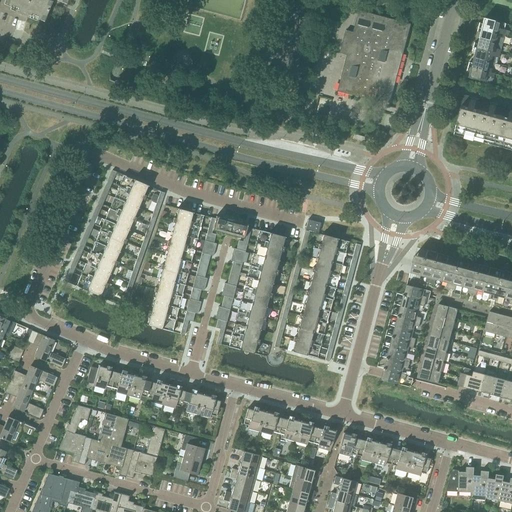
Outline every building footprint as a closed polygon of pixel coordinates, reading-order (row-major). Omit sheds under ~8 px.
[(17,10),(32,16),(44,21),(53,1),(49,0),(5,0),(3,4),(11,7),(12,5),(18,8),(17,10)] [(346,30),(346,32),(340,53),(351,56),(350,62),(346,61),(338,91),(361,97),(362,93),(368,94),(367,99),(375,101),(377,94),(392,98),(412,24),(359,10),(355,26),(359,27),(357,33),(346,30)] [(480,22),(479,27),(505,34),(506,30),(505,29),(506,23),(485,18),(484,23),(480,22)] [(479,27),(478,31),(481,32),(480,38),(503,44),(505,34),(479,27)] [(475,42),(474,46),(500,53),(503,44),(480,38),(479,43),(475,42)] [(476,52),(475,57),(496,63),(497,57),(499,57),(500,53),(474,46),(473,51),(476,52)] [(314,49),(311,60),(317,62),(320,50),(314,49)] [(470,62),(469,66),(495,73),(496,69),(494,69),(496,63),(475,57),(473,63),(470,62)] [(495,73),(469,66),(468,70),(471,71),(469,77),(490,83),(492,77),(494,77),(495,73)] [(454,134),(474,139),(485,100),(480,99),(476,101),(472,100),(472,99),(470,96),(465,95),(462,105),(454,134)] [(474,139),(494,144),(504,105),(500,104),(496,106),(491,105),(490,101),(485,100),(474,139)] [(494,144),(511,149),(511,110),(509,107),(504,105),(494,144)] [(366,137),(355,134),(353,138),(365,142),(366,137)] [(112,170),(108,182),(112,183),(117,172),(112,170)] [(124,175),(114,197),(138,208),(142,199),(144,200),(146,195),(144,195),(148,185),(124,175)] [(107,184),(102,194),(106,196),(111,186),(107,184)] [(106,196),(102,194),(98,204),(102,205),(106,196)] [(114,197),(105,219),(129,230),(133,221),(134,222),(136,217),(135,217),(138,208),(114,197)] [(175,223),(172,232),(197,239),(204,215),(178,208),(176,218),(174,218),(173,222),(175,223)] [(240,238),(244,239),(246,233),(247,227),(248,224),(233,220),(216,216),(216,218),(214,224),(212,230),(222,233),(229,235),(240,238)] [(105,219),(95,241),(119,252),(123,243),(125,244),(127,239),(125,239),(129,230),(105,219)] [(306,229),(318,233),(321,223),(308,219),(306,229)] [(89,225),(84,235),(89,237),(93,227),(89,225)] [(260,230),(253,254),(278,260),(281,251),(283,251),(284,247),(282,246),(285,237),(260,230)] [(168,246),(166,255),(191,262),(197,239),(172,232),(170,241),(168,241),(166,245),(168,246)] [(320,249),(317,258),(342,265),(348,241),(323,234),(321,244),(319,244),(318,248),(320,249)] [(89,237),(84,235),(80,245),(84,247),(89,237)] [(205,240),(203,247),(215,250),(217,243),(214,243),(205,240)] [(95,241),(86,263),(110,274),(114,265),(115,266),(117,261),(115,261),(119,252),(95,241)] [(79,247),(75,257),(79,259),(83,249),(79,247)] [(215,250),(203,247),(202,253),(213,256),(215,250)] [(234,248),(232,254),(244,257),(246,251),(237,249),(234,248)] [(244,257),(232,254),(231,261),(242,264),(244,257)] [(253,254),(247,277),(272,283),(275,274),(277,275),(278,270),(276,269),(278,260),(253,254)] [(162,269),(160,278),(185,285),(191,262),(166,255),(163,264),(162,264),(160,269),(162,269)] [(511,280),(477,271),(436,260),(415,255),(414,261),(383,376),(382,379),(400,383),(412,387),(412,384),(421,351),(412,349),(411,352),(408,352),(409,347),(409,346),(414,347),(421,349),(423,343),(434,301),(435,299),(428,297),(428,296),(423,295),(424,292),(425,287),(427,287),(427,289),(431,290),(464,299),(467,290),(463,289),(464,286),(469,287),(468,292),(469,292),(467,299),(473,301),(506,310),(509,301),(505,300),(506,297),(510,298),(511,299),(510,303),(509,311),(511,311),(511,280)] [(79,259),(75,257),(71,267),(75,269),(79,259)] [(313,272),(311,281),(336,288),(342,265),(317,258),(315,267),(313,267),(311,271),(313,272)] [(76,286),(100,296),(104,287),(109,289),(111,285),(106,283),(110,274),(86,263),(76,286)] [(65,281),(69,283),(74,271),(70,269),(65,281)] [(128,270),(125,277),(130,279),(134,281),(137,272),(133,271),(128,270)] [(196,275),(194,281),(206,284),(207,278),(196,275)] [(247,277),(241,300),(266,307),(269,297),(271,298),(272,293),(270,293),(272,283),(247,277)] [(156,292),(154,301),(179,308),(185,285),(160,278),(157,288),(155,287),(154,292),(156,292)] [(193,287),(201,290),(204,290),(206,284),(194,281),(193,287)] [(307,295),(305,304),(330,311),(336,288),(311,281),(308,291),(306,290),(305,295),(307,295)] [(225,283),(223,289),(235,292),(237,286),(225,283)] [(222,295),(224,296),(233,298),(235,292),(223,289),(222,295)] [(190,298),(188,304),(200,308),(201,302),(190,298)] [(241,300),(235,323),(260,330),(262,320),(264,321),(266,316),(264,316),(266,307),(241,300)] [(179,308),(154,301),(151,311),(149,310),(148,315),(150,315),(147,325),(172,332),(179,308)] [(186,311),(187,311),(195,313),(198,314),(200,308),(188,304),(186,311)] [(301,318),(299,328),(324,334),(330,311),(305,304),(302,314),(300,313),(299,318),(301,318)] [(439,304),(436,315),(458,320),(459,318),(456,318),(458,309),(439,304)] [(219,306),(217,312),(229,316),(230,309),(219,306)] [(487,331),(496,333),(501,314),(490,311),(484,333),(486,334),(487,331)] [(215,318),(218,319),(227,321),(229,316),(217,312),(215,318)] [(501,314),(496,333),(504,336),(506,336),(511,317),(501,314)] [(436,315),(433,325),(453,330),(455,322),(458,323),(458,320),(436,315)] [(0,331),(4,333),(10,320),(0,316),(0,331)] [(260,330),(235,323),(228,347),(254,353),(256,344),(258,344),(259,340),(257,339),(260,330)] [(433,325),(430,335),(453,341),(453,339),(450,338),(453,330),(433,325)] [(324,334),(299,328),(296,337),(294,336),(293,341),(295,342),(292,351),(317,358),(324,334)] [(27,341),(33,344),(38,333),(32,330),(27,341)] [(38,333),(33,344),(39,346),(34,356),(45,361),(46,360),(48,361),(48,362),(62,368),(66,359),(57,355),(56,357),(48,353),(54,340),(38,333)] [(430,335),(428,346),(447,351),(449,343),(452,344),(453,341),(430,335)] [(13,345),(10,351),(21,356),(24,350),(13,345)] [(428,346),(425,356),(447,362),(448,360),(445,359),(447,351),(428,346)] [(474,358),(477,348),(471,347),(468,356),(474,358)] [(21,356),(10,351),(8,357),(19,362),(21,356)] [(425,356),(422,367),(442,372),(444,364),(447,364),(447,362),(425,356)] [(21,373),(16,384),(32,391),(38,377),(46,381),(45,383),(54,386),(58,377),(44,371),(44,372),(41,371),(41,370),(30,365),(26,375),(21,373)] [(91,367),(87,382),(94,384),(93,386),(111,391),(112,387),(116,372),(111,371),(111,369),(111,368),(110,367),(108,366),(107,367),(107,368),(99,366),(98,368),(91,366),(91,367)] [(442,372),(422,367),(419,378),(442,384),(442,381),(439,380),(442,372)] [(15,370),(10,381),(16,384),(21,373),(15,370)] [(116,392),(128,396),(134,375),(126,373),(126,372),(126,371),(124,370),(122,371),(122,372),(121,374),(116,372),(112,387),(117,389),(116,392)] [(464,387),(480,391),(485,374),(474,371),(473,376),(467,374),(464,387)] [(458,385),(464,387),(467,374),(462,373),(458,385)] [(480,391),(491,394),(495,377),(485,374),(480,391)] [(141,396),(146,397),(151,382),(145,380),(146,379),(146,378),(145,376),(143,376),(142,376),(141,377),(134,375),(128,396),(140,399),(141,396)] [(491,394),(501,397),(506,379),(495,377),(491,394)] [(501,397),(511,399),(511,397),(511,381),(506,379),(501,397)] [(151,402),(163,405),(169,385),(161,383),(161,382),(160,380),(158,380),(157,381),(157,382),(156,382),(156,383),(151,382),(146,397),(152,398),(151,402)] [(5,392),(11,394),(16,384),(10,381),(5,392)] [(16,384),(11,394),(17,397),(12,407),(23,411),(24,410),(27,412),(26,413),(40,419),(44,409),(35,406),(34,408),(26,404),(32,391),(16,384)] [(176,405),(181,407),(186,391),(180,390),(181,388),(180,388),(181,387),(180,386),(178,385),(176,386),(176,387),(169,385),(163,405),(175,408),(176,405)] [(186,411),(198,415),(203,394),(196,392),(196,391),(195,390),(193,389),(192,390),(192,391),(191,391),(191,393),(186,391),(181,407),(187,408),(186,411)] [(203,394),(198,415),(210,418),(211,415),(216,416),(221,401),(215,399),(215,398),(215,397),(215,395),(213,395),(211,396),(211,397),(203,394)] [(72,461),(78,463),(85,436),(75,433),(81,418),(87,420),(90,408),(78,405),(59,449),(74,453),(72,461)] [(248,429),(260,432),(266,412),(258,410),(258,409),(257,407),(256,407),(254,407),(254,408),(253,410),(248,408),(243,424),(249,425),(248,429)] [(273,432),(278,433),(283,418),(277,416),(278,415),(277,415),(278,414),(277,412),(275,412),(274,413),(273,414),(266,412),(260,432),(272,435),(273,432)] [(87,458),(104,463),(117,416),(105,413),(98,440),(85,437),(86,436),(85,436),(78,463),(85,465),(87,458)] [(0,424),(0,437),(10,442),(16,428),(24,432),(23,434),(32,438),(36,428),(22,422),(22,423),(19,422),(19,421),(8,416),(4,426),(0,424)] [(119,474),(126,476),(133,450),(121,447),(128,419),(117,416),(104,463),(121,467),(119,474)] [(283,438),(295,441),(300,421),(293,419),(293,418),(292,417),(290,416),(289,417),(289,418),(288,418),(288,419),(283,418),(278,433),(284,435),(283,438)] [(308,441),(313,443),(317,427),(312,426),(313,425),(312,424),(313,423),(312,422),(310,421),(308,422),(308,423),(300,421),(295,441),(307,445),(308,441)] [(133,450),(126,476),(133,478),(135,471),(152,476),(165,429),(154,426),(146,453),(133,450)] [(317,427),(313,443),(318,444),(318,448),(330,451),(335,431),(328,429),(328,428),(327,426),(325,426),(324,426),(323,428),(323,427),(323,429),(317,427)] [(351,453),(356,455),(360,439),(355,438),(356,436),(355,436),(356,435),(355,434),(353,433),(351,434),(351,435),(343,433),(338,453),(350,457),(351,453)] [(185,450),(183,457),(201,462),(204,448),(195,446),(197,438),(185,435),(181,449),(185,450)] [(361,459),(373,463),(378,443),(371,440),(371,439),(370,438),(368,438),(367,438),(366,439),(366,441),(360,439),(356,455),(361,456),(361,459)] [(386,463),(391,464),(395,449),(390,447),(390,446),(390,445),(390,443),(388,443),(386,444),(386,445),(378,443),(373,463),(385,466),(386,463)] [(395,469),(408,472),(413,452),(405,450),(406,449),(405,448),(403,447),(402,448),(401,449),(401,450),(395,449),(391,464),(396,466),(395,469)] [(0,448),(0,472),(0,473),(14,479),(18,470),(1,463),(6,451),(0,448)] [(242,455),(240,462),(259,468),(263,456),(237,449),(236,454),(242,455)] [(413,452),(408,472),(420,476),(421,472),(426,474),(430,458),(425,457),(425,455),(425,454),(425,453),(423,452),(421,453),(421,454),(413,452)] [(201,462),(183,457),(181,463),(177,462),(173,477),(186,480),(188,473),(197,475),(201,462)] [(232,468),(231,473),(256,479),(259,468),(240,462),(238,470),(232,468)] [(295,465),(292,477),(311,482),(313,475),(319,476),(320,472),(295,465)] [(453,469),(447,491),(459,491),(473,492),(474,477),(474,475),(475,467),(467,467),(467,472),(460,471),(460,470),(459,470),(453,469)] [(486,500),(486,498),(488,480),(489,480),(489,478),(490,471),(482,470),(481,475),(474,475),(474,477),(473,492),(473,499),(486,500)] [(31,511),(49,511),(51,508),(49,505),(51,497),(60,500),(61,502),(67,504),(67,502),(73,480),(48,473),(31,511)] [(236,478),(234,485),(253,491),(256,479),(231,473),(230,477),(236,478)] [(488,480),(486,498),(499,500),(500,500),(503,483),(504,481),(505,475),(497,474),(496,479),(489,478),(489,480),(488,480)] [(339,485),(338,489),(353,494),(357,482),(336,476),(333,484),(339,485)] [(289,488),(293,489),(314,495),(315,491),(309,489),(311,482),(292,477),(289,488)] [(501,501),(499,507),(511,510),(511,506),(511,477),(510,482),(504,481),(503,483),(500,500),(501,501)] [(79,482),(73,480),(67,502),(82,506),(80,511),(90,511),(95,494),(78,489),(79,482)] [(0,495),(6,498),(10,489),(0,484),(0,495)] [(226,491),(225,495),(250,502),(253,491),(234,485),(232,493),(226,491)] [(293,489),(289,501),(305,505),(307,498),(313,500),(314,495),(293,489)] [(331,492),(329,499),(350,505),(354,506),(357,495),(353,494),(338,489),(337,493),(331,492)] [(113,498),(95,494),(90,511),(98,511),(99,510),(104,511),(116,511),(121,493),(114,492),(113,498)] [(377,492),(375,499),(381,501),(383,494),(377,492)] [(130,496),(121,493),(116,511),(142,511),(143,508),(144,507),(128,502),(130,496)] [(397,493),(394,505),(409,509),(411,504),(416,505),(418,499),(397,493)] [(246,511),(250,502),(225,495),(223,500),(229,501),(227,509),(237,511),(246,511)] [(333,508),(331,511),(348,511),(350,505),(329,499),(327,507),(333,508)] [(289,501),(286,511),(302,511),(305,505),(289,501)]
